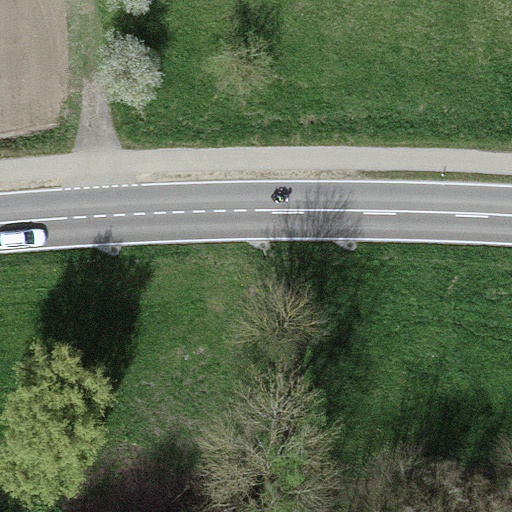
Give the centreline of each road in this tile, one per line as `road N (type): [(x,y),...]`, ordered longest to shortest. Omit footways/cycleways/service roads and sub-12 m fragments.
road 1 (secondary): [(0,220),(108,207),(511,216)]
road 2 (track): [(102,151),(91,0)]
